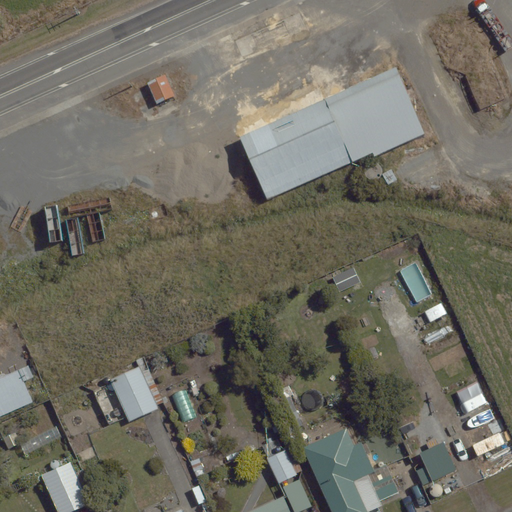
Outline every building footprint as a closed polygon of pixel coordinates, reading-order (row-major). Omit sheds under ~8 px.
[(395,66),(242,135),(272,202),(426,133),(395,66)] [(149,88),(157,111),(180,102),(172,80),(149,88)] [(111,380),(131,422),(162,408),(142,365),(111,380)] [(0,377),(0,410),(2,415),(33,400),(18,369),(0,377)] [(362,445),(357,447),(355,448),(348,433),(306,452),(332,511),(383,511),(386,511),(383,503),(402,494),(390,469),(376,475),(362,445)] [(287,452),(269,460),(281,485),(299,477),(287,452)] [(71,462),(42,476),(59,511),(75,511),(91,505),(71,462)] [(291,511),(286,499),(254,511),(291,511)]
